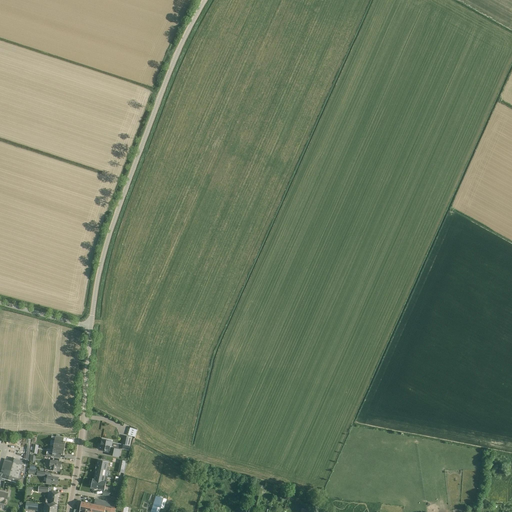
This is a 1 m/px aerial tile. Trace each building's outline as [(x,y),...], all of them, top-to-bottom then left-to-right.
[(130,427),(129,435),(136,436),(138,429),(130,427)] [(55,437),(54,446),(65,448),(66,442),(63,441),(64,438),(60,437),(60,436),(56,435),(56,437),(55,437)] [(123,444),(130,446),(132,437),(125,436),(123,444)] [(107,440),(102,439),(101,443),(102,443),(102,445),(100,444),(99,449),(104,450),(104,452),(109,453),(109,451),(113,452),(113,456),(119,457),(120,450),(114,448),(114,449),(110,448),(110,447),(112,447),(113,442),(107,441),(107,440)] [(63,455),(65,448),(54,446),(53,452),(47,451),(46,456),(58,457),(58,454),(63,455)] [(0,472),(0,479),(3,480),(3,479),(4,479),(19,483),(25,461),(13,458),(12,461),(5,459),(1,473),(0,472)] [(96,465),(96,468),(109,470),(109,467),(107,467),(108,462),(98,460),(97,465),(96,465)] [(121,460),(118,472),(119,472),(124,473),(127,461),(122,460),(121,460)] [(61,462),(50,461),(49,470),(56,472),(56,471),(59,472),(60,468),(61,462)] [(96,470),(95,474),(107,477),(109,470),(96,468),(95,470),(96,470)] [(58,484),(59,478),(47,476),(46,483),(51,484),(52,483),(58,484)] [(98,480),(96,489),(104,491),(106,482),(98,480)] [(50,504),(57,505),(59,492),(52,492),(51,499),(45,498),(44,503),(47,503),(47,501),(51,502),(50,504)] [(166,499),(156,496),(151,511),(159,511),(160,508),(163,509),(166,499)] [(38,503),(26,501),(25,509),(37,511),(38,503)] [(91,511),(93,504),(81,502),(79,511),(91,511)]
